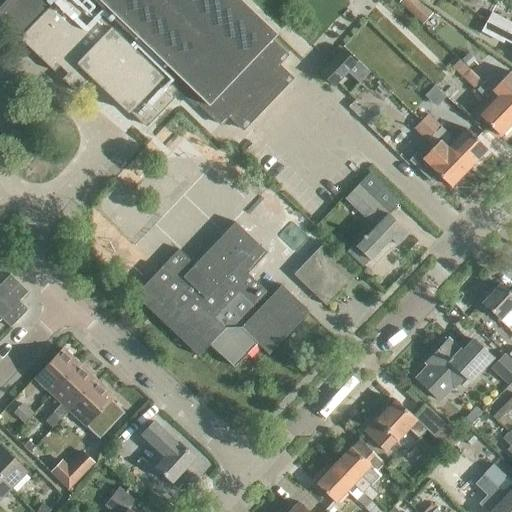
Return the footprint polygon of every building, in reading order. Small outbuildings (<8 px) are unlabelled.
[(290,78),(276,64),(285,55),(270,40),(276,34),(240,0),(7,0),(0,8),(0,17),(76,91),(91,75),(127,110),(129,109),(145,124),(179,89),(194,104),(197,101),(219,123),(228,115),(242,128),(290,78)] [(493,24),(507,31),(511,33),(511,23),(497,16),(493,24)] [(511,43),(511,33),(507,31),(503,39),(511,43)] [(341,49),(319,72),(333,86),(356,63),(341,49)] [(511,122),(511,110),(482,82),(469,70),(462,77),(485,99),(486,98),(491,102),(478,115),(499,136),(511,122)] [(482,82),(511,110),(511,79),(502,90),(497,86),(499,85),(489,75),(482,82)] [(426,114),(420,121),(433,134),(440,127),(426,114)] [(420,121),(413,128),(426,141),(433,134),(420,121)] [(440,127),(433,134),(468,168),(486,148),(465,128),(452,141),(448,137),(449,136),(440,127)] [(416,152),(408,161),(431,182),(437,175),(450,187),(468,168),(433,134),(426,141),(433,147),(422,158),(416,152)] [(395,244),(407,232),(372,198),(384,186),(369,172),(345,198),(374,226),(348,254),(362,266),(388,238),(395,244)] [(232,368),(255,344),(267,356),(308,313),(281,287),(271,297),(247,274),(266,254),(234,223),(194,265),(178,250),(134,295),(198,356),(208,345),(232,368)] [(291,276),(324,307),(354,276),(322,245),(291,276)] [(27,292),(9,274),(0,283),(0,319),(1,319),(10,328),(28,310),(19,301),(27,292)] [(511,293),(511,295),(500,284),(481,303),(499,320),(511,306),(511,293)] [(470,383),(492,359),(472,340),(461,352),(448,339),(424,363),(428,367),(416,379),(439,401),(451,389),(452,390),(464,377),(470,383)] [(34,377),(51,394),(79,365),(62,348),(34,377)] [(508,385),(511,380),(511,361),(504,354),(490,369),(508,385)] [(59,419),(68,410),(96,381),(79,365),(51,394),(61,403),(52,412),(44,421),(52,428),(59,419)] [(96,381),(68,410),(86,427),(86,426),(99,439),(124,412),(111,400),(113,397),(96,381)] [(496,421),(511,405),(511,396),(492,417),(496,421)] [(413,417),(394,400),(374,420),(395,440),(407,427),(417,437),(425,428),(448,449),(459,437),(424,405),(413,417)] [(32,413),(23,404),(14,413),(23,423),(32,413)] [(149,434),(157,441),(169,452),(155,467),(171,482),(172,481),(175,485),(186,473),(182,470),(194,457),(177,442),(177,443),(157,425),(149,434)] [(358,440),(351,448),(350,447),(332,465),(362,494),(380,475),(376,471),(384,464),(358,440)] [(0,477),(11,487),(26,472),(0,446),(0,477)] [(68,489),(93,463),(81,453),(67,467),(62,461),(51,473),(68,489)] [(492,464),(483,473),(497,486),(506,477),(492,464)] [(362,494),(332,465),(314,484),(334,503),(346,491),(363,508),(370,501),(362,494)] [(497,486),(483,473),(474,483),(487,496),(497,486)] [(0,477),(0,498),(11,487),(0,477)] [(132,511),(129,509),(135,501),(118,487),(104,505),(112,511),(132,511)] [(511,511),(511,501),(505,495),(488,511),(511,511)] [(308,511),(298,502),(288,511),(308,511)]
